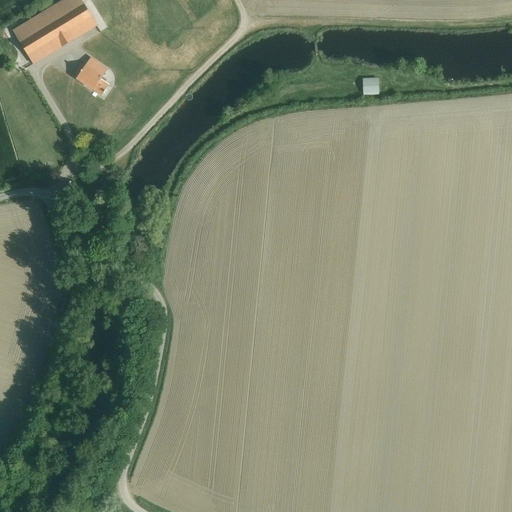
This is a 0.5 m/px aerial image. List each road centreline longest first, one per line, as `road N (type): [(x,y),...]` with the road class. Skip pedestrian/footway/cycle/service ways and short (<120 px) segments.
road 1 (unclassified): [(141,511),(124,495),(122,475),(157,364),(161,303),(144,282),(70,252),(39,193),(0,197)]
road 2 (track): [(69,170),(104,164),(132,143),(240,32),(237,0)]
